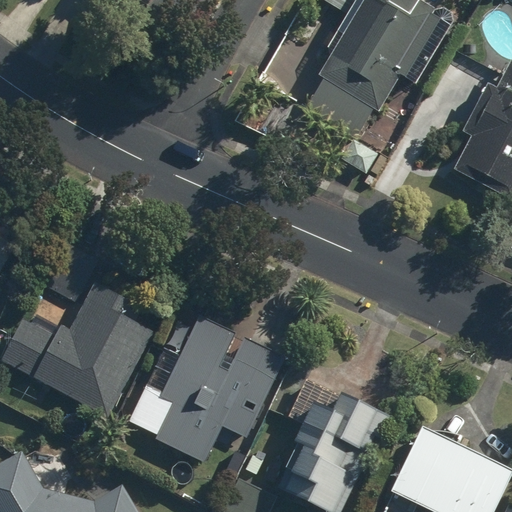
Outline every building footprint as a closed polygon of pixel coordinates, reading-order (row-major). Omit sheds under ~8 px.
[(116,0),(165,32),(185,0),(116,0)] [(304,114),(357,144),(374,113),(381,117),(402,82),(407,85),(444,21),(435,16),(438,12),(417,0),(365,0),(320,78),(323,83),(304,114)] [(511,200),(511,199),(511,64),(497,92),(489,87),(464,134),(472,139),(456,171),(511,200)] [(0,271),(13,246),(0,239),(0,271)] [(99,263),(72,250),(52,291),(79,305),(99,263)] [(20,318),(0,355),(0,362),(108,420),(154,333),(134,322),(139,312),(93,287),(70,331),(60,325),(54,336),(20,318)] [(246,438),(283,358),(247,341),(234,368),(219,361),(232,335),(196,318),(180,353),(164,345),(128,422),(207,459),(222,427),(246,438)] [(389,417),(306,376),(288,412),(307,421),(284,466),(291,470),(280,491),(321,511),(339,511),(367,458),(363,456),(373,436),(378,439),(389,417)] [(450,437),(419,424),(381,511),(412,511),(416,506),(430,511),(494,511),(511,470),(511,469),(485,458),(490,445),(453,430),(450,437)] [(0,511),(138,511),(121,484),(90,504),(41,488),(20,453),(0,464),(0,511)] [(267,511),(275,498),(240,480),(223,511),(267,511)]
